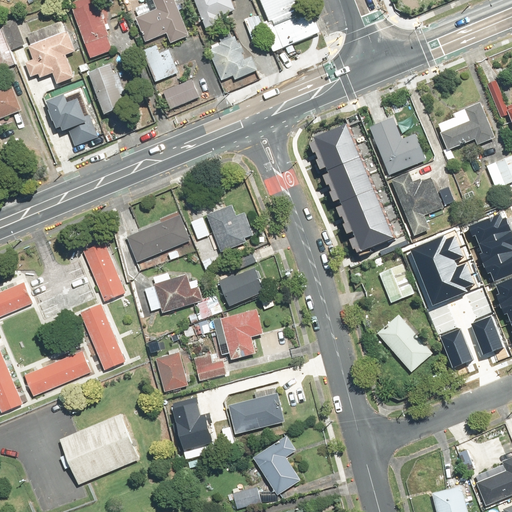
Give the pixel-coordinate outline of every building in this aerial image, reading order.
[(106,0),(73,0),(97,58),(125,47),(106,0)] [(182,0),(169,0),(140,11),(153,44),(176,35),(178,40),(196,33),(182,0)] [(238,0),(201,0),(212,27),(244,14),(238,0)] [(308,12),(303,0),(262,0),(273,26),(308,12)] [(72,26),(26,44),(41,82),(59,75),(63,84),(82,76),(74,56),(83,53),(72,26)] [(0,28),(0,71),(15,65),(9,51),(8,48),(0,28)] [(251,29),(212,45),(227,83),(266,67),(251,29)] [(175,60),(169,48),(163,51),(159,43),(146,49),(155,70),(175,60)] [(119,60),(93,70),(110,113),(136,103),(119,60)] [(163,87),(172,110),(213,93),(204,70),(163,87)] [(0,126),(29,115),(18,87),(0,94),(0,126)] [(52,99),(61,125),(63,125),(65,129),(72,127),(77,143),(100,135),(92,113),(88,115),(82,97),(70,101),(68,94),(52,99)] [(496,142),(481,103),(451,115),(453,120),(435,127),(446,153),(472,143),(475,150),(496,142)] [(511,105),(503,109),(511,133),(511,105)] [(393,120),(367,130),(387,180),(425,165),(414,136),(401,141),(393,120)] [(350,121),(316,135),(317,139),(312,141),(316,151),(319,150),(323,159),(321,159),(325,167),(330,165),(332,169),(365,156),(350,121)] [(511,155),(486,167),(496,191),(511,184),(511,155)] [(365,156),(332,169),(333,171),(326,173),(331,184),(333,183),(335,190),(334,190),(337,199),(343,196),(345,200),(377,188),(365,156)] [(409,177),(391,184),(413,240),(430,233),(424,218),(444,210),(432,178),(412,186),(409,177)] [(377,188),(345,200),(346,204),(340,206),(344,216),(346,216),(348,222),(346,223),(350,232),(354,230),(356,236),(353,238),(357,247),(359,246),(361,250),(396,236),(377,188)] [(238,206),(211,218),(228,256),(255,244),(238,206)] [(511,240),(501,212),(470,224),(474,234),(479,233),(486,251),(483,252),(490,270),(494,268),(498,276),(511,271),(511,240)] [(184,215),(132,240),(146,268),(198,242),(184,215)] [(204,218),(192,223),(199,240),(211,236),(204,218)] [(408,249),(431,306),(467,292),(465,286),(473,283),(456,241),(449,244),(445,235),(408,249)] [(112,248),(90,257),(110,303),(132,294),(112,248)] [(404,265),(378,275),(389,306),(415,296),(404,265)] [(263,267),(225,282),(235,308),(273,293),(263,267)] [(194,268),(146,285),(157,315),(205,298),(194,268)] [(26,279),(0,289),(0,318),(36,304),(28,284),(26,279)] [(511,279),(503,283),(506,291),(501,293),(508,310),(511,309),(511,312),(511,279)] [(107,305),(85,314),(109,370),(131,361),(107,305)] [(263,307),(219,317),(228,360),(261,353),(257,335),(269,333),(263,307)] [(489,316),(469,323),(483,359),(502,351),(489,316)] [(396,317),(375,337),(413,377),(435,356),(396,317)] [(460,326),(440,333),(453,369),(473,361),(460,326)] [(0,341),(0,396),(8,415),(29,406),(0,341)] [(185,349),(159,355),(167,389),(193,383),(185,349)] [(95,371),(85,350),(29,375),(39,397),(95,371)] [(212,355),(195,359),(200,382),(228,375),(225,361),(214,363),(212,355)] [(233,400),(241,432),(291,420),(281,374),(255,380),(259,394),(233,400)] [(200,396),(175,402),(188,449),(217,441),(209,412),(205,413),(200,396)] [(80,432),(63,439),(83,487),(143,463),(122,414),(80,432)] [(292,433),(258,455),(275,481),(235,492),(240,507),(284,496),(310,479),(293,454),(302,448),(292,433)] [(511,470),(473,487),(482,510),(511,497),(511,470)] [(465,511),(461,490),(430,496),(433,511),(465,511)] [(316,511),(314,501),(272,511),(316,511)]
